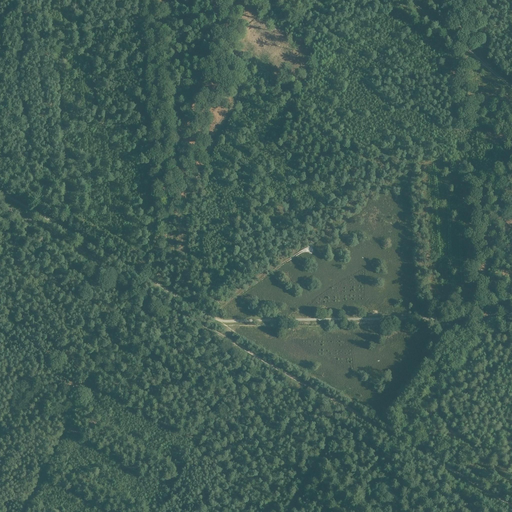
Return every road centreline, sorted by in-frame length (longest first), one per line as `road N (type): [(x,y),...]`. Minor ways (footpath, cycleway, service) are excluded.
road 1 (track): [(511,506),(229,339)]
road 2 (track): [(152,0),(177,309)]
road 3 (track): [(0,203),(229,339)]
road 4 (track): [(203,325),(312,243)]
